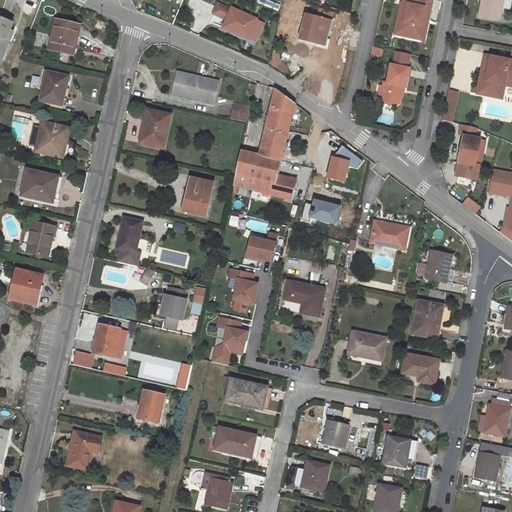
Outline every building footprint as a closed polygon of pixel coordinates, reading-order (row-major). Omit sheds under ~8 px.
[(428,0),(403,0),(403,4),(408,5),(404,22),(400,21),(397,36),(420,41),(422,31),(424,28),(428,9),(426,9),(428,0)] [(429,0),(428,0),(426,9),(428,9),(424,28),(422,31),(420,41),(424,42),(432,1),(429,0)] [(503,0),(483,0),(480,16),(500,19),(503,0)] [(231,9),(218,3),(216,7),(230,13),(231,9)] [(403,4),(401,4),(394,35),(397,36),(400,21),(404,22),(408,5),(403,4)] [(216,7),(213,14),(227,20),(230,13),(216,7)] [(247,39),(256,20),(232,9),(231,9),(230,13),(227,20),(223,28),(247,39)] [(332,21),(306,15),(299,39),(318,44),(322,30),(329,32),(332,21)] [(0,59),(1,60),(13,32),(9,30),(12,22),(0,16),(0,59)] [(56,20),(49,48),(74,54),(80,25),(56,20)] [(322,30),(318,44),(326,46),(329,32),(322,30)] [(485,55),(478,93),(484,94),(491,56),(485,55)] [(511,60),(491,56),(484,94),(502,98),(505,84),(511,85),(511,60)] [(384,84),(383,92),(386,93),(384,104),(396,107),(401,104),(402,97),(399,92),(400,87),(406,88),(406,89),(410,70),(391,66),(387,85),(384,84)] [(177,71),(172,94),(214,104),(219,81),(177,71)] [(48,72),(41,99),(62,104),(68,77),(48,72)] [(276,90),(271,86),(268,91),(275,95),(276,90)] [(449,89),(446,105),(456,108),(459,91),(449,89)] [(272,107),(293,113),(295,104),(276,90),(275,95),(272,107)] [(249,106),(234,102),(230,117),(246,121),(249,106)] [(453,122),(456,108),(446,105),(443,120),(453,122)] [(272,107),(266,130),(288,135),(293,113),(272,107)] [(147,124),(142,143),(163,148),(170,116),(148,111),(145,124),(147,124)] [(36,151),(60,156),(67,127),(42,122),(41,127),(34,125),(30,145),(37,146),(36,151)] [(464,135),(457,176),(477,180),(479,166),(481,166),(486,139),(475,136),(476,126),(462,124),(460,134),(464,135)] [(278,174),(288,135),(266,130),(260,154),(252,189),(273,195),(278,174)] [(238,175),(235,185),(252,189),(260,154),(240,150),(235,175),(238,175)] [(27,169),(21,195),(50,201),(56,176),(27,169)] [(511,209),(511,173),(493,170),(489,193),(506,196),(507,194),(511,195),(511,200),(510,209),(511,209)] [(292,200),(297,179),(278,174),(273,195),(292,200)] [(191,179),(184,211),(206,216),(213,184),(191,179)] [(449,195),(463,206),(468,198),(455,188),(449,195)] [(480,208),(468,198),(463,206),(475,215),(480,208)] [(143,222),(123,217),(116,249),(121,250),(118,262),(137,267),(140,253),(136,252),(143,222)] [(34,222),(27,251),(48,256),(55,226),(34,222)] [(375,225),(371,242),(404,249),(409,229),(388,224),(387,228),(375,225)] [(511,231),(505,226),(500,233),(511,242),(511,231)] [(271,262),(277,236),(269,234),(267,242),(251,238),(246,256),(271,262)] [(15,246),(4,244),(3,249),(14,252),(15,246)] [(432,251),(427,278),(447,282),(453,256),(432,251)] [(17,269),(10,299),(37,305),(43,275),(17,269)] [(147,269),(140,280),(148,285),(156,271),(147,269)] [(251,283),(253,275),(229,270),(227,278),(238,281),(233,300),(253,304),(257,284),(251,283)] [(288,282),(285,299),(303,303),(301,312),(319,316),(325,290),(288,282)] [(182,320),(187,300),(184,300),(186,292),(168,287),(161,315),(182,320)] [(419,302),(413,333),(437,338),(443,306),(419,302)] [(241,355),(246,333),(239,331),(240,323),(218,318),(216,327),(227,329),(222,351),(241,355)] [(99,325),(93,354),(114,358),(120,330),(99,325)] [(354,332),(349,352),(367,355),(366,357),(382,361),(386,339),(354,332)] [(74,364),(93,368),(96,354),(76,351),(74,364)] [(406,355),(403,373),(419,376),(418,381),(434,384),(439,361),(406,355)] [(126,376),(128,367),(106,362),(104,371),(126,376)] [(177,388),(187,389),(192,365),(182,363),(177,388)] [(505,365),(503,378),(509,379),(511,366),(505,365)] [(231,380),(227,401),(242,404),(243,402),(262,406),(266,388),(231,380)] [(144,390),(138,418),(159,423),(165,395),(144,390)] [(490,405),(485,433),(506,437),(511,409),(510,408),(511,403),(495,400),(494,406),(490,405)] [(323,419),(317,442),(324,444),(323,451),(340,455),(342,448),(344,449),(349,426),(323,419)] [(220,428),(215,449),(231,453),(232,450),(251,455),(256,436),(220,428)] [(76,432),(68,465),(88,470),(92,451),(98,453),(101,438),(76,432)] [(388,437),(383,463),(406,468),(407,459),(410,442),(410,441),(388,437)] [(414,461),(418,443),(410,442),(407,459),(414,461)] [(481,453),(477,478),(503,483),(507,458),(481,453)] [(308,462),(302,487),(323,492),(330,467),(308,462)] [(212,479),(206,504),(226,509),(232,483),(212,479)] [(379,485),(374,511),(375,511),(397,511),(401,489),(379,485)] [(117,502),(114,511),(138,511),(140,507),(117,502)]
